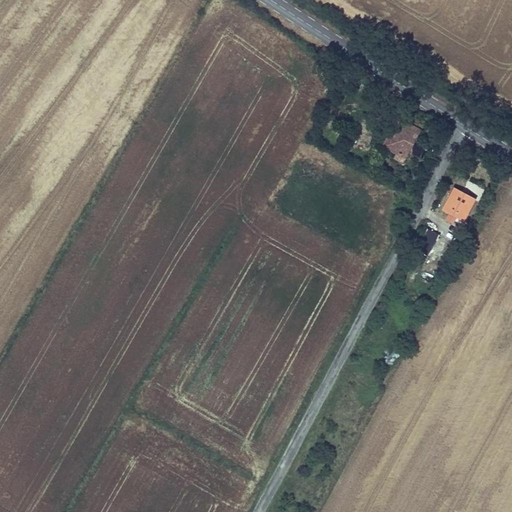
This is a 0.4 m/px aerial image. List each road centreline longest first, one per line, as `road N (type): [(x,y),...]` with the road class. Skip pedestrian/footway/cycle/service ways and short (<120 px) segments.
road 1 (unclassified): [(255,511),(455,120)]
road 2 (tertiary): [(270,0),(455,120)]
